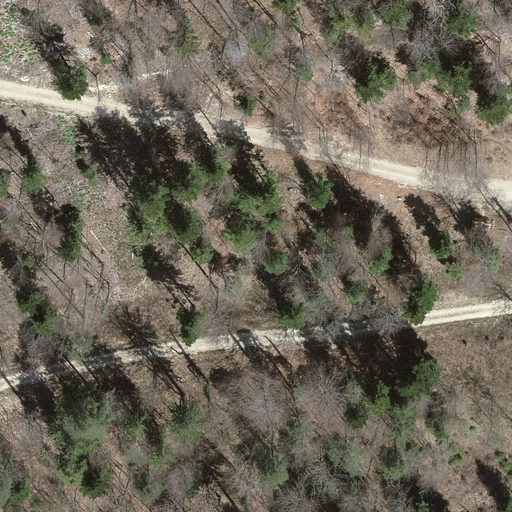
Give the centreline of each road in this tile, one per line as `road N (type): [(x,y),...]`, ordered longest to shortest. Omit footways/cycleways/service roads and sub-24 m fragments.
road 1 (track): [(0,90),(511,185)]
road 2 (track): [(511,307),(192,345),(0,385)]
road 3 (track): [(93,106),(174,75),(511,14)]
